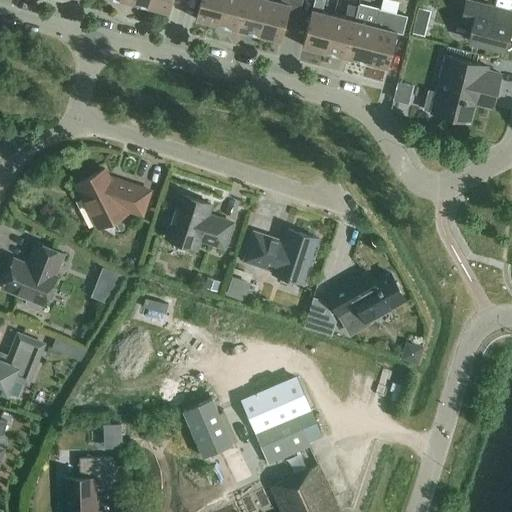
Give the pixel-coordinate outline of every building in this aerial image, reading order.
[(149,0),(147,8),(149,8),(169,13),(172,0),(149,0)] [(215,25),(217,25),(223,0),(200,0),(196,20),(215,25)] [(233,29),(238,30),(245,0),(223,0),(217,25),(233,29)] [(243,32),(259,36),(268,0),(245,0),(238,30),(243,32)] [(268,0),(259,36),(261,36),(281,41),(290,6),(300,9),(302,0),(268,0)] [(322,52),(324,52),(333,16),(321,13),(324,0),(314,0),(312,10),(302,47),(322,52)] [(472,25),(468,41),(505,50),(509,49),(511,46),(511,39),(508,37),(511,22),(511,13),(466,2),(461,22),(472,25)] [(350,59),(366,63),(379,10),(359,4),(358,7),(345,57),(350,59)] [(340,56),(345,57),(358,7),(348,5),(344,19),(333,16),(324,52),(340,56)] [(379,10),(366,63),(368,63),(387,68),(396,33),(403,35),(407,17),(379,10)] [(424,37),(427,25),(415,22),(412,34),(424,37)] [(487,71),(488,67),(445,56),(431,112),(470,122),(475,103),(492,107),(500,74),(487,71)] [(76,184),(99,227),(127,213),(126,212),(127,210),(142,215),(150,191),(109,178),(105,169),(76,184)] [(166,238),(197,248),(199,240),(224,248),(232,223),(207,215),(211,204),(180,194),(173,218),(169,220),(166,228),(168,231),(166,238)] [(245,260),(274,270),(273,273),(303,283),(317,239),(288,229),(283,243),(254,233),(245,260)] [(27,302),(29,306),(36,309),(41,307),(42,305),(45,306),(57,276),(55,275),(64,254),(37,242),(28,264),(14,259),(2,288),(28,299),(27,302)] [(122,276),(102,268),(99,277),(117,284),(122,276)] [(369,271),(327,296),(348,332),(354,328),(356,332),(370,324),(368,320),(404,299),(390,274),(376,282),(369,271)] [(244,301),(250,283),(233,277),(226,295),(244,301)] [(216,291),(220,282),(208,278),(205,288),(216,291)] [(336,321),(324,301),(313,297),(304,327),(331,336),(336,321)] [(0,391),(8,394),(14,378),(28,384),(44,344),(18,334),(6,363),(0,360),(0,391)] [(68,356),(72,345),(56,338),(51,349),(68,356)] [(108,402),(107,377),(93,377),(94,402),(108,402)] [(306,439),(320,433),(300,385),(267,398),(265,392),(242,402),(268,463),(309,446),(306,439)] [(184,412),(203,457),(232,444),(213,399),(184,412)] [(126,446),(127,421),(108,421),(108,445),(126,446)] [(61,503),(61,511),(97,511),(97,491),(113,491),(112,457),(79,458),(80,478),(63,478),(64,503),(61,503)] [(338,511),(340,511),(318,464),(271,486),(282,511),(338,511)]
